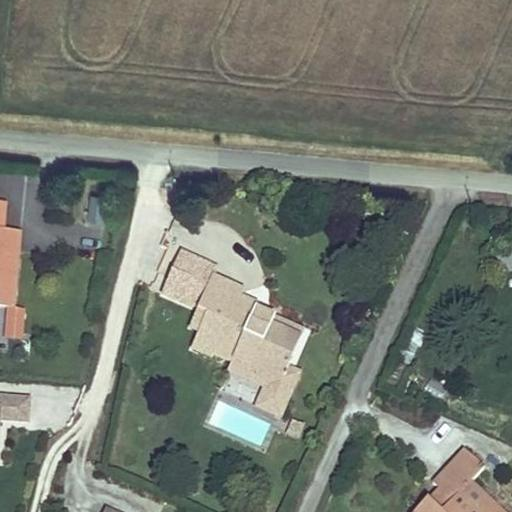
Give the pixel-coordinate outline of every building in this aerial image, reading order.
[(0,307),(9,309),(8,331),(22,332),(24,310),(13,309),(17,264),(0,262),(0,236),(0,231),(0,307)] [(19,233),(0,231),(0,236),(0,262),(17,264),(19,233)] [(181,304),(199,263),(180,254),(162,296),(181,304)] [(511,256),(501,257),(502,275),(511,274),(511,256)] [(212,279),(216,270),(199,263),(181,304),(197,311),(211,279),(212,279)] [(212,279),(211,279),(197,311),(197,312),(206,316),(199,332),(191,350),(211,358),(213,355),(231,363),(282,382),(287,370),(303,333),(255,314),(257,308),(240,300),(243,293),(212,279)] [(206,316),(197,312),(190,328),(199,332),(206,316)] [(22,332),(8,331),(7,338),(22,339),(22,332)] [(282,382),(231,363),(228,371),(266,388),(258,408),(279,416),(297,375),(287,370),(282,382)] [(29,424),(30,402),(0,399),(0,436),(1,422),(29,424)] [(484,470),(463,451),(432,485),(437,490),(446,497),(435,509),(427,501),(416,511),(501,511),(471,483),(484,470)] [(437,490),(427,501),(435,509),(446,497),(437,490)]
